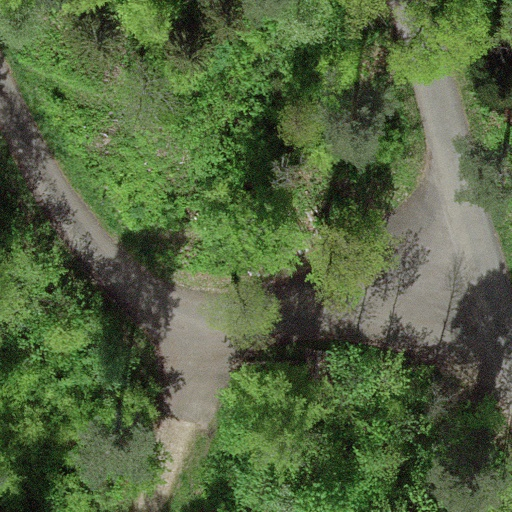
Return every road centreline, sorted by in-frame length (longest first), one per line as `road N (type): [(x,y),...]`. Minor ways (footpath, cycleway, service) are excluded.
road 1 (track): [(0,86),(77,242),(189,345),(475,259)]
road 2 (unclassified): [(404,0),(475,259),(511,357)]
road 3 (track): [(189,345),(173,482),(155,511)]
